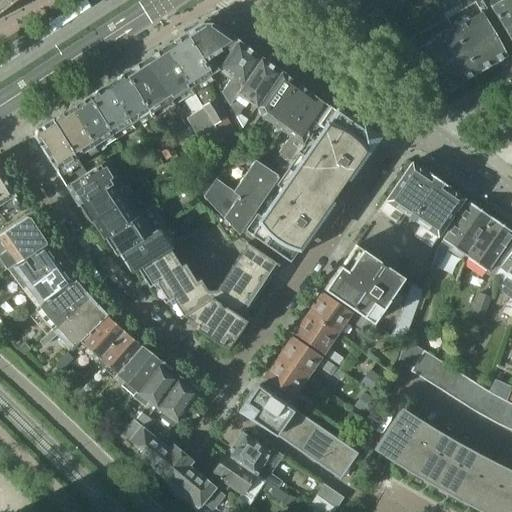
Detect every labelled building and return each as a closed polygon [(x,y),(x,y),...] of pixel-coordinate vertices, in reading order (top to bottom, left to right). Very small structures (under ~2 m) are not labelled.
[(0,0),(0,11),(14,0),(0,0)] [(329,1),(328,0),(302,0),(315,10),(329,1)] [(328,0),(329,1),(342,23),(361,7),(356,0),(328,0)] [(457,0),(462,9),(446,18),(476,72),(505,55),(477,7),(483,3),(480,0),(457,0)] [(511,0),(501,0),(502,0),(491,7),(511,44),(511,0)] [(429,28),(400,44),(376,1),(339,30),(403,79),(422,69),(438,96),(460,83),(460,82),(476,72),(446,18),(429,28)] [(184,34),(210,75),(217,70),(210,58),(223,50),(228,53),(236,41),(211,24),(202,23),(184,34)] [(210,75),(184,34),(164,46),(201,106),(214,98),(206,85),(213,80),(210,75)] [(220,92),(228,105),(260,58),(236,41),(228,53),(218,67),(232,77),(220,92)] [(201,106),(164,46),(144,60),(169,101),(173,106),(183,100),(192,114),(202,108),(201,106)] [(228,105),(235,117),(236,117),(242,128),(248,120),(239,113),(247,101),(256,107),(280,72),(260,58),(228,105)] [(149,113),(169,101),(144,60),(124,73),(148,112),(149,113)] [(299,145),(327,104),(280,72),(256,107),(260,116),(269,122),(258,138),(262,141),(252,158),(254,160),(259,163),(281,130),(289,137),(278,152),(280,154),(275,161),(279,165),(274,173),(278,175),(282,169),(288,160),(299,145)] [(124,73),(106,85),(130,123),(148,112),(124,73)] [(101,88),(88,96),(112,135),(130,123),(106,85),(104,86),(101,88)] [(88,96),(69,108),(94,146),(112,135),(88,96)] [(201,106),(202,108),(216,131),(217,130),(227,148),(236,134),(214,98),(201,106)] [(288,160),(282,169),(329,201),(366,149),(367,150),(376,137),(363,129),(363,130),(327,104),(299,145),(288,160)] [(51,119),(75,158),(94,146),(69,108),(51,119)] [(216,131),(202,108),(192,114),(185,119),(199,141),(216,131)] [(75,158),(51,119),(36,129),(34,137),(55,171),(75,158)] [(161,152),(167,161),(172,158),(167,149),(161,152)] [(215,179),(202,196),(237,234),(241,228),(259,203),(277,176),(278,175),(274,173),(259,163),(254,160),(232,191),(215,179)] [(103,162),(65,186),(77,205),(115,181),(103,162)] [(411,163),(384,201),(377,211),(395,224),(395,223),(398,225),(405,215),(410,219),(437,180),(427,173),(427,174),(411,163)] [(259,203),(241,228),(284,258),(286,260),(288,261),(329,201),(282,169),(278,175),(277,176),(259,203)] [(0,204),(14,195),(0,172),(0,204)] [(447,186),(437,180),(410,219),(420,225),(413,235),(430,248),(438,237),(436,237),(463,199),(446,187),(447,186)] [(115,181),(77,205),(90,223),(91,222),(127,199),(115,181)] [(127,199),(91,222),(103,240),(105,238),(104,238),(138,216),(127,199)] [(201,202),(194,207),(199,214),(206,209),(201,202)] [(436,248),(430,267),(435,271),(448,251),(461,260),(464,256),(464,255),(490,217),(468,202),(441,240),(442,240),(436,248)] [(138,216),(104,238),(105,238),(116,256),(119,255),(119,254),(160,227),(163,225),(159,217),(152,207),(141,214),(138,216)] [(26,217),(0,233),(0,242),(5,250),(0,253),(0,259),(6,268),(44,241),(37,231),(36,229),(35,230),(33,226),(27,218),(26,217)] [(511,231),(490,217),(464,255),(464,256),(487,271),(511,234),(511,231)] [(160,227),(119,254),(119,255),(130,272),(131,272),(137,268),(168,248),(161,237),(166,234),(160,227)] [(44,241),(6,268),(22,288),(59,262),(58,260),(55,256),(46,244),(45,243),(44,241)] [(246,245),(234,262),(240,266),(242,267),(249,272),(251,273),(254,275),(265,283),(271,275),(277,266),(278,265),(246,243),(246,245)] [(323,290),(373,323),(404,278),(356,245),(341,267),(340,266),(323,290)] [(168,248),(137,268),(137,270),(149,288),(153,285),(153,284),(160,280),(167,275),(169,274),(176,269),(178,268),(180,267),(180,266),(171,251),(169,248),(168,248)] [(511,297),(511,249),(494,274),(502,280),(497,287),(511,297)] [(59,262),(22,288),(37,308),(35,310),(36,311),(76,283),(59,262)] [(234,262),(222,280),(228,284),(230,285),(237,290),(239,291),(242,293),(253,301),(265,283),(254,275),(251,273),(249,272),(242,267),(240,266),(234,262)] [(160,280),(153,284),(153,285),(165,303),(169,301),(168,300),(176,295),(183,291),(185,289),(192,285),(194,284),(196,282),(195,281),(184,263),(180,266),(180,267),(178,268),(176,269),(169,274),(167,275),(160,280)] [(176,295),(168,300),(169,301),(180,319),(184,317),(183,315),(192,309),(211,297),(211,290),(207,290),(199,279),(195,281),(196,282),(194,284),(192,285),(185,289),(183,291),(176,295)] [(211,290),(211,297),(231,311),(242,318),(253,301),(242,293),(239,291),(237,290),(230,285),(228,284),(222,280),(215,290),(211,290)] [(76,283),(36,311),(43,320),(51,330),(88,297),(76,283)] [(411,284),(408,292),(419,299),(422,291),(411,284)] [(408,292),(406,299),(416,306),(419,299),(408,292)] [(481,321),(490,297),(478,292),(469,316),(481,321)] [(325,293),(310,315),(337,334),(352,312),(325,293)] [(88,297),(51,330),(70,350),(80,340),(79,339),(105,314),(95,304),(91,300),(88,297)] [(192,309),(183,315),(184,317),(197,326),(195,329),(220,346),(226,338),(232,342),(246,321),(242,318),(231,311),(211,297),(192,309)] [(406,299),(403,307),(413,314),(416,306),(406,299)] [(403,307),(400,314),(411,321),(413,314),(403,307)] [(400,314),(398,322),(408,329),(411,321),(400,314)] [(296,335),(324,354),(328,348),(337,334),(310,315),(296,335)] [(81,341),(101,359),(126,333),(122,330),(122,327),(118,324),(115,324),(107,316),(81,341)] [(361,316),(355,325),(367,333),(373,324),(361,316)] [(0,335),(8,330),(2,322),(0,323),(0,335)] [(396,327),(394,330),(405,337),(408,329),(398,322),(396,327)] [(394,330),(390,336),(402,345),(405,337),(394,330)] [(101,359),(119,375),(143,348),(140,346),(140,343),(136,340),(133,340),(126,333),(101,359)] [(460,350),(471,354),(477,337),(466,333),(460,350)] [(37,342),(29,335),(18,346),(26,354),(37,342)] [(306,377),(320,356),(294,338),(280,358),(306,377)] [(126,383),(137,392),(161,362),(157,359),(157,357),(153,354),(150,354),(143,348),(119,375),(116,379),(123,386),(126,383)] [(333,351),(328,358),(338,365),(343,358),(333,351)] [(414,366),(410,371),(423,379),(436,359),(423,351),(414,366)] [(74,358),(67,352),(54,364),(60,371),(74,358)] [(268,381),(292,398),(306,377),(280,358),(265,379),(266,380),(268,381)] [(433,386),(446,365),(436,359),(423,379),(433,386)] [(326,360),(320,369),(326,373),(331,376),(337,368),(332,364),(326,360)] [(137,392),(158,407),(180,376),(171,369),(170,367),(167,364),(164,365),(161,362),(137,392)] [(457,372),(446,365),(433,386),(444,392),(457,372)] [(76,371),(64,383),(75,392),(86,380),(76,371)] [(378,378),(370,372),(362,383),(370,389),(378,378)] [(468,379),(457,372),(444,392),(455,399),(468,379)] [(189,383),(180,376),(158,407),(178,422),(200,390),(197,389),(197,386),(192,382),(189,383)] [(466,406),(479,386),(468,379),(455,399),(466,406)] [(277,435),(295,408),(299,403),(298,402),(292,398),(268,381),(266,380),(262,386),(260,384),(242,411),(277,435)] [(477,413),(489,392),(479,386),(466,406),(475,412),(477,413)] [(488,419),(499,398),(489,392),(477,413),(488,419)] [(372,400),(364,394),(356,406),(364,412),(372,400)] [(101,395),(95,404),(103,410),(109,402),(101,395)] [(302,395),(298,402),(299,403),(307,409),(312,402),(302,395)] [(510,404),(506,402),(499,398),(488,419),(498,424),(499,425),(510,404)] [(511,430),(511,427),(511,404),(510,404),(499,425),(511,430)] [(295,408),(277,435),(285,441),(288,438),(299,446),(297,449),(298,450),(317,423),(295,408)] [(374,449),(394,462),(420,421),(401,408),(396,416),(374,449)] [(149,417),(143,412),(136,421),(142,426),(149,417)] [(359,419),(351,413),(343,425),(351,430),(359,419)] [(155,422),(149,417),(142,426),(148,431),(155,422)] [(154,469),(166,479),(185,455),(176,447),(173,452),(148,431),(142,426),(136,421),(124,435),(145,452),(142,455),(156,467),(154,469)] [(420,421),(394,462),(414,475),(439,432),(420,421)] [(317,423),(298,450),(307,456),(309,453),(321,461),(318,464),(320,465),(338,438),(317,423)] [(414,475),(434,486),(458,443),(439,432),(414,475)] [(243,434),(229,454),(277,487),(281,481),(271,474),(284,456),(273,448),(270,453),(243,434)] [(359,453),(338,438),(320,465),(328,471),(330,468),(343,477),(359,453)] [(458,443),(434,486),(454,497),(477,454),(458,443)] [(214,474),(208,482),(223,494),(231,485),(242,493),(239,498),(249,505),(262,487),(271,494),(270,495),(294,511),(305,511),(308,509),(307,508),(277,487),(229,454),(227,453),(214,473),(214,474)] [(454,497),(475,508),(497,464),(477,454),(454,497)] [(225,496),(223,494),(208,482),(187,464),(191,459),(185,455),(166,479),(174,486),(175,484),(188,496),(186,498),(198,509),(203,503),(212,511),(225,496)] [(511,471),(497,464),(475,508),(482,511),(498,511),(511,483),(511,471)] [(511,511),(511,483),(498,511),(511,511)] [(331,489),(324,484),(316,495),(323,500),(331,489)] [(323,500),(330,504),(338,493),(331,489),(323,500)] [(338,493),(330,504),(336,509),(344,498),(338,493)]
